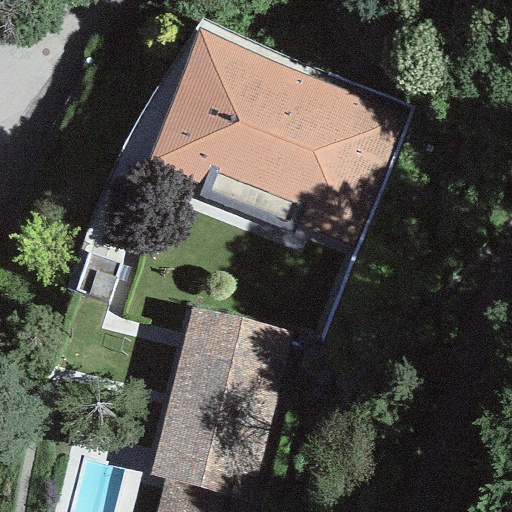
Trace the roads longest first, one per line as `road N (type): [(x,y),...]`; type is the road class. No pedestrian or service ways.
road 1 (track): [(416,511),(511,248)]
road 2 (unclassified): [(0,66),(112,0)]
